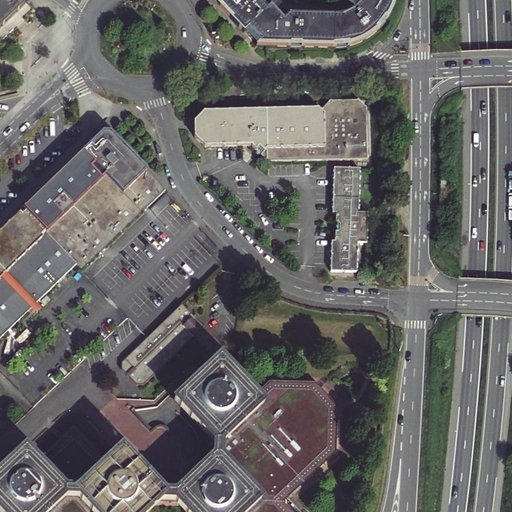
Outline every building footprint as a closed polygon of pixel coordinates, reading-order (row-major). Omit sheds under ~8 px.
[(0,0),(0,34),(32,5),(26,0),(0,0)] [(212,0),(230,19),(231,18),(214,0),(212,0)] [(276,0),(214,0),(231,18),(230,19),(243,32),(248,28),(261,41),(256,46),(338,48),(348,46),(358,43),(367,39),(375,33),(378,29),(385,22),(388,18),(392,9),(394,0),(353,0),(358,4),(356,6),(355,7),(353,9),(346,12),(336,14),(288,13),(283,19),(270,6),(276,0)] [(358,4),(353,0),(350,0),(348,2),(353,9),(355,7),(356,6),(358,4)] [(248,28),(243,32),(256,46),(261,41),(248,28)] [(368,161),(367,109),(359,101),(329,101),(321,109),(204,112),(194,122),(194,139),(204,148),(252,147),(268,163),(333,161),(368,161)] [(23,210),(76,265),(82,271),(166,191),(109,132),(103,133),(23,210)] [(358,213),(359,170),(333,169),(332,214),(336,214),(336,222),(340,225),(340,232),(336,236),(336,243),(333,243),(333,273),(358,273),(359,243),(368,244),(368,214),(358,213)] [(0,338),(76,265),(23,210),(0,231),(0,338)] [(140,386),(196,334),(204,327),(206,325),(179,297),(141,333),(114,358),(114,364),(134,385),(140,386)] [(46,298),(40,303),(43,306),(49,301),(46,298)] [(211,334),(204,327),(196,334),(203,341),(211,334)] [(256,395),(220,357),(173,401),(213,444),(213,456),(173,495),(163,494),(121,450),(107,464),(73,428),(39,462),(25,448),(0,471),(0,511),(290,511),(281,502),(335,452),(336,406),(315,383),(269,382),(256,395)]
